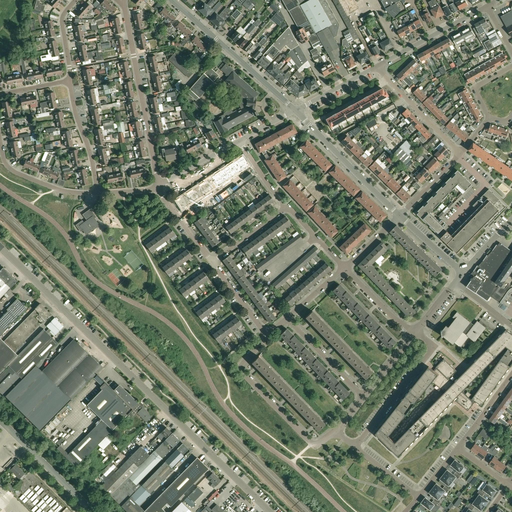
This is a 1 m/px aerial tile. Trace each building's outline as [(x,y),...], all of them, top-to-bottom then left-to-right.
[(35,6),(44,9),(45,6),(39,4),(40,1),(37,0),(35,6)] [(60,3),(56,0),(53,0),(50,4),(55,8),(60,3)] [(101,13),(107,10),(111,5),(105,0),(104,0),(101,5),(100,4),(96,8),(101,13)] [(202,13),(211,3),(213,1),(213,0),(210,0),(206,5),(202,1),(197,6),(200,9),(199,10),(202,12),(203,13),(202,13)] [(247,9),(247,8),(252,3),(248,0),(245,0),(242,4),(247,9)] [(288,11),(289,11),(299,5),(300,5),(296,0),(295,0),(285,6),(288,11)] [(303,0),(299,3),(300,5),(300,6),(308,21),(316,34),(317,33),(326,28),(310,0),(305,3),(303,0)] [(310,0),(326,28),(327,27),(331,26),(329,21),(326,17),(323,10),(317,0),(310,0)] [(317,0),(323,10),(329,6),(325,0),(317,0)] [(353,0),(341,0),(349,14),(358,9),(353,0)] [(396,4),(401,1),(400,0),(379,0),(382,1),(387,12),(394,18),(401,10),(397,7),(396,4)] [(432,0),(431,1),(434,6),(440,16),(444,14),(439,6),(439,7),(435,0),(432,0)] [(448,17),(452,15),(447,6),(448,5),(445,0),(442,0),(441,1),(445,7),(443,8),(448,17)] [(454,14),(458,11),(455,5),(456,4),(453,0),(448,0),(451,5),(449,6),(454,14)] [(213,1),(211,3),(202,13),(203,13),(203,14),(206,16),(212,10),(210,8),(215,3),(213,1)] [(440,16),(434,6),(431,1),(428,2),(432,10),(431,11),(436,19),(440,16)] [(87,3),(82,8),(86,13),(92,7),(87,3)] [(117,10),(111,5),(107,10),(112,15),(117,10)] [(289,11),(298,27),(301,25),(308,21),(300,6),(300,5),(299,5),(289,11)] [(333,13),(329,6),(323,10),(326,17),(333,13)] [(214,24),(223,14),(227,9),(225,7),(218,15),(217,15),(216,14),(210,20),(213,23),(214,23),(214,24)] [(86,13),(82,8),(76,14),(81,19),(86,13)] [(160,13),(166,18),(170,13),(164,8),(160,13)] [(227,8),(227,9),(223,14),(214,24),(215,23),(215,24),(218,27),(224,20),(227,17),(225,16),(230,11),(227,8)] [(511,8),(511,9),(511,10),(500,17),(506,28),(511,37),(511,8)] [(232,15),(236,19),(242,13),(237,9),(232,15)] [(432,21),(426,10),(423,11),(425,15),(423,16),(425,20),(427,23),(432,21)] [(376,18),(372,11),(360,18),(363,25),(376,18)] [(408,13),(412,20),(417,29),(422,26),(419,20),(416,22),(411,12),(408,13)] [(94,18),(94,19),(96,23),(103,20),(101,13),(99,15),(94,18)] [(134,14),(135,22),(142,20),(140,13),(134,14)] [(170,13),(166,18),(171,23),(172,22),(176,18),(170,13)] [(333,13),(326,17),(329,21),(336,18),(333,13)] [(282,15),(276,23),(279,25),(284,19),(282,15)] [(406,21),(406,22),(408,26),(412,32),(417,29),(412,20),(409,21),(407,17),(404,18),(406,21)] [(112,19),(113,26),(120,25),(119,18),(112,19)] [(340,25),(336,18),(329,21),(331,26),(334,31),(339,29),(340,25)] [(480,22),(486,33),(488,32),(486,28),(489,26),(485,19),(480,22)] [(143,28),(142,20),(135,22),(137,29),(143,28)] [(392,22),(398,32),(401,37),(406,35),(403,29),(400,30),(396,22),(397,21),(397,20),(392,22)] [(45,22),(47,30),(53,28),(52,21),(45,22)] [(298,27),(299,30),(296,32),(302,43),(309,40),(309,39),(316,35),(316,34),(308,21),(301,25),(298,27)] [(408,26),(406,22),(406,21),(403,22),(406,27),(403,29),(406,35),(412,32),(408,26)] [(186,27),(180,22),(175,27),(181,33),(186,27)] [(235,41),(236,40),(238,39),(241,36),(242,37),(244,35),(253,25),(250,22),(244,28),(243,29),(239,34),(236,31),(234,34),(231,37),(231,38),(232,40),(233,39),(235,41)] [(474,25),(477,30),(480,34),(482,37),(483,36),(483,35),(486,33),(480,22),(474,25)] [(74,26),(76,34),(82,33),(81,25),(74,26)] [(120,25),(113,26),(115,34),(122,33),(120,25)] [(242,38),(239,41),(237,43),(240,45),(239,46),(241,47),(242,48),(247,42),(246,40),(250,35),(256,28),(253,25),(244,35),(245,35),(243,37),(242,37),(242,38)] [(337,36),(339,29),(334,31),(331,26),(327,27),(333,38),(337,36)] [(186,27),(181,33),(187,37),(187,38),(191,33),(186,27)] [(265,69),(268,65),(272,61),(286,46),(290,50),(288,54),(291,59),(295,64),(299,69),(302,66),(307,61),(299,45),(294,38),(291,32),(289,27),(264,54),(257,62),(265,69)] [(321,41),(324,46),(332,61),(335,59),(331,51),(338,47),(333,38),(327,27),(326,28),(317,33),(321,41)] [(470,27),(465,29),(470,38),(474,35),(470,27)] [(461,32),(465,40),(470,38),(465,29),(461,32)] [(355,30),(350,33),(353,39),(358,36),(355,30)] [(380,33),(382,38),(389,49),(393,47),(389,39),(386,40),(382,32),(380,33)] [(465,40),(461,32),(456,34),(461,43),(465,40)] [(492,43),(494,47),(494,48),(502,43),(496,32),(488,36),(492,43)] [(84,40),(82,33),(76,34),(77,41),(84,40)] [(353,39),(350,33),(345,35),(344,36),(346,38),(347,41),(353,39)] [(384,51),(389,49),(382,38),(380,33),(378,34),(383,43),(380,44),(384,51)] [(456,45),(461,43),(456,34),(452,37),(456,45)] [(270,35),(266,40),(262,44),(264,46),(269,42),(268,41),(272,36),(270,35)] [(192,41),(197,47),(202,42),(196,36),(193,39),(192,41)] [(189,39),(187,38),(187,37),(185,39),(183,42),(182,41),(180,44),(183,46),(185,44),(189,39)] [(111,40),(112,43),(114,42),(115,47),(117,46),(124,45),(123,38),(116,39),(111,40)] [(449,38),(443,41),(449,52),(451,51),(449,46),(452,44),(449,38)] [(146,40),(139,42),(141,49),(147,48),(146,40)] [(49,42),(50,49),(57,48),(56,41),(49,42)] [(312,45),(314,49),(317,48),(320,46),(321,48),(324,46),(321,41),(320,41),(312,45)] [(368,45),(370,49),(374,56),(380,53),(376,46),(374,42),(373,41),(370,42),(371,44),(368,45)] [(446,51),(447,53),(449,56),(451,55),(449,52),(443,41),(438,44),(442,50),(443,53),(446,51)] [(207,47),(202,42),(197,47),(203,52),(205,50),(207,47)] [(254,48),(257,50),(261,45),(257,42),(254,45),(250,42),(244,49),(249,54),(254,48)] [(438,44),(433,47),(436,53),(442,50),(438,44)] [(80,54),(86,53),(85,45),(78,46),(80,54)] [(124,45),(117,46),(119,54),(126,53),(124,45)] [(256,60),(257,59),(261,55),(259,53),(264,48),(262,46),(252,57),(253,57),(254,58),(254,59),(255,60),(256,60)] [(357,47),(359,50),(365,62),(369,59),(365,52),(362,53),(359,46),(357,47)] [(360,64),(365,62),(359,50),(357,47),(355,48),(359,55),(356,57),(360,64)] [(431,56),(436,53),(433,47),(428,49),(431,56)] [(59,56),(57,48),(50,49),(48,50),(49,56),(41,57),(42,63),(51,61),(51,60),(52,61),(58,59),(58,56),(59,56)] [(431,64),(428,57),(431,56),(428,49),(423,52),(426,58),(427,60),(429,63),(430,65),(431,65),(431,64)] [(99,50),(96,51),(97,57),(95,57),(96,61),(104,59),(103,52),(102,52),(101,50),(99,50)] [(90,52),(86,53),(80,54),(81,61),(88,60),(92,59),(92,58),(93,58),(91,51),(90,52)] [(352,66),(355,65),(353,61),(354,61),(351,57),(349,52),(346,53),(349,58),(345,60),(349,68),(350,67),(351,68),(352,67),(352,66)] [(423,52),(418,55),(418,56),(421,61),(424,60),(426,58),(423,52)] [(497,56),(502,64),(507,61),(505,58),(507,57),(505,54),(503,55),(502,53),(497,56)] [(174,54),(169,59),(176,65),(177,65),(182,70),(181,70),(189,77),(194,72),(190,69),(191,67),(179,55),(178,57),(174,54)] [(324,55),(321,57),(327,68),(329,73),(334,70),(330,63),(328,64),(325,59),(326,59),(324,55)] [(497,56),(491,59),(496,67),(502,64),(497,56)] [(324,76),(329,73),(327,68),(321,57),(318,58),(320,62),(321,61),(324,66),(320,68),(324,76)] [(414,59),(410,63),(415,68),(416,70),(418,72),(420,74),(422,73),(419,69),(421,67),(419,64),(414,59)] [(491,71),(496,67),(491,59),(486,62),(491,71)] [(121,63),(122,70),(129,69),(127,61),(121,63)] [(307,61),(302,66),(304,70),(310,66),(307,61)] [(486,62),(480,65),(485,74),(491,71),(486,62)] [(254,116),(257,114),(256,111),(255,111),(254,110),(254,109),(255,109),(256,98),(255,98),(256,97),(257,96),(260,93),(256,90),(255,91),(234,73),(235,71),(226,63),(220,70),(228,76),(225,80),(242,95),(239,98),(235,98),(235,104),(238,104),(241,108),(233,112),(231,109),(223,113),(224,114),(218,117),(219,119),(214,122),(220,133),(228,129),(253,115),(254,116)] [(269,72),(271,74),(278,65),(276,63),(274,65),(272,64),(267,70),(267,71),(269,73),(269,72)] [(410,63),(406,67),(410,72),(415,68),(410,63)] [(280,67),(278,65),(271,74),(272,75),(274,77),(274,76),(275,77),(277,75),(280,71),(278,69),(280,67)] [(480,65),(475,68),(480,77),(485,74),(480,65)] [(61,67),(53,69),(55,75),(62,74),(61,67)] [(217,74),(210,67),(204,73),(203,73),(204,74),(190,89),(189,89),(190,90),(187,93),(196,101),(199,98),(200,98),(199,98),(213,82),(214,82),(213,82),(219,75),(217,74)] [(411,77),(413,75),(410,72),(406,67),(402,71),(406,76),(408,78),(412,82),(413,81),(412,80),(410,78),(411,77)] [(84,78),(91,77),(95,76),(94,68),(83,70),(84,78)] [(475,68),(469,71),(474,80),(480,77),(475,68)] [(55,75),(53,69),(46,70),(47,77),(55,75)] [(130,76),(129,69),(122,70),(124,78),(130,76)] [(41,71),(33,73),(35,79),(42,78),(41,71)] [(281,71),(277,75),(275,78),(276,78),(276,79),(277,80),(278,80),(279,81),(285,75),(281,71)] [(412,82),(408,78),(406,76),(402,71),(397,76),(402,81),(403,79),(410,86),(408,87),(411,90),(415,86),(412,83),(413,83),(412,82)] [(467,84),(474,80),(469,71),(464,74),(467,80),(465,81),(467,84)] [(27,81),(35,79),(33,73),(26,74),(27,81)] [(283,84),(284,84),(291,76),(287,73),(285,75),(279,81),(281,82),(280,83),(282,84),(283,84)] [(21,75),(14,77),(15,83),(22,82),(21,75)] [(7,85),(15,83),(14,77),(6,78),(7,85)] [(93,84),(91,77),(84,78),(86,85),(93,84)] [(314,78),(314,77),(312,78),(312,79),(312,80),(310,81),(314,89),(316,88),(318,87),(318,86),(319,86),(321,84),(318,80),(316,82),(314,78)] [(288,89),(294,83),(294,82),(296,80),(294,79),(292,81),(290,79),(285,86),(285,87),(287,88),(288,89)] [(305,83),(309,90),(310,91),(311,91),(313,90),(312,89),(314,89),(310,81),(305,83)] [(105,94),(111,93),(110,86),(109,83),(103,85),(105,94)] [(163,91),(161,83),(155,85),(156,92),(163,91)] [(294,83),(288,89),(290,91),(291,92),(292,92),(292,93),(298,86),(294,83)] [(110,86),(111,93),(118,92),(118,90),(116,90),(115,85),(110,86)] [(299,98),(301,96),(299,91),(302,89),(300,87),(301,86),(301,85),(299,86),(300,87),(299,87),(298,86),(292,93),(293,93),(293,94),(294,95),(295,95),(295,96),(297,98),(297,97),(298,97),(299,98)] [(304,85),(301,86),(300,87),(302,89),(299,91),(301,96),(303,95),(304,94),(305,94),(308,92),(305,88),(304,85)] [(464,91),(460,93),(458,94),(461,99),(469,95),(465,87),(463,89),(464,91)] [(382,88),(374,92),(379,101),(388,96),(385,91),(384,92),(382,88)] [(414,93),(418,97),(424,91),(423,91),(422,90),(421,91),(418,88),(414,93)] [(134,96),(133,89),(126,90),(128,98),(134,96)] [(424,91),(418,97),(422,101),(427,97),(424,94),(426,93),(424,92),(424,91)] [(47,94),(48,101),(55,100),(54,92),(47,94)] [(171,101),(175,100),(174,96),(175,96),(175,92),(166,93),(167,98),(170,97),(171,101)] [(363,110),(379,101),(374,92),(367,96),(363,98),(358,101),(363,110)] [(461,99),(464,105),(472,100),(469,95),(461,99)] [(35,96),(28,98),(29,104),(37,103),(35,96)] [(95,96),(88,98),(90,105),(96,104),(95,96)] [(22,106),(29,104),(28,98),(20,99),(22,106)] [(433,101),(433,100),(432,100),(431,101),(428,98),(423,103),(427,107),(433,101)] [(433,101),(427,107),(432,111),(436,107),(434,104),(435,103),(438,101),(436,100),(435,98),(433,100),(433,101)] [(55,100),(48,101),(39,103),(41,108),(41,111),(42,113),(44,112),(44,108),(50,107),(50,109),(57,107),(55,100)] [(472,100),(464,105),(467,110),(475,106),(472,100)] [(129,103),(130,110),(137,109),(135,101),(129,103)] [(358,101),(351,105),(350,105),(350,106),(349,107),(348,106),(348,107),(347,107),(348,107),(342,110),(347,119),(363,110),(358,101)] [(201,112),(208,118),(209,119),(210,117),(195,104),(194,106),(201,112)] [(467,110),(470,116),(478,111),(475,106),(467,110)] [(442,110),(441,109),(440,108),(439,109),(436,107),(432,111),(436,115),(442,110)] [(91,110),(92,118),(99,116),(97,109),(91,110)] [(138,116),(137,109),(130,110),(132,117),(138,116)] [(402,113),(406,118),(410,113),(406,109),(402,113)] [(339,123),(347,119),(342,110),(336,114),(335,114),(334,114),(335,115),(333,116),(332,115),(332,116),(326,119),(330,128),(339,123)] [(442,110),(436,115),(440,120),(445,115),(443,113),(444,112),(442,111),(442,110)] [(473,121),(475,120),(476,122),(479,120),(478,119),(481,117),(478,111),(470,116),(473,121)] [(55,113),(57,120),(63,119),(62,112),(55,113)] [(205,122),(208,118),(201,112),(198,116),(205,122)] [(410,113),(406,118),(410,122),(415,118),(410,113)] [(445,115),(440,120),(444,124),(449,119),(450,118),(452,117),(450,115),(448,117),(447,118),(445,115)] [(408,128),(410,130),(419,122),(415,118),(410,122),(412,124),(408,128)] [(65,127),(63,119),(57,120),(58,128),(65,127)] [(374,119),(366,123),(369,128),(377,124),(374,119)] [(446,126),(451,130),(455,125),(458,122),(456,120),(455,122),(454,122),(454,123),(451,121),(446,126)] [(6,123),(8,130),(14,129),(18,128),(17,121),(6,123)] [(123,122),(122,122),(116,123),(118,133),(123,132),(125,132),(123,122)] [(423,126),(419,122),(410,130),(412,132),(416,128),(419,130),(423,126)] [(209,141),(216,137),(213,131),(210,125),(209,125),(208,124),(206,125),(209,130),(208,130),(209,131),(205,133),(209,141)] [(283,129),(272,135),(271,135),(268,136),(269,137),(255,144),(259,152),(262,151),(266,159),(264,160),(278,181),(286,176),(272,155),(269,156),(265,150),(290,136),(297,132),(292,124),(286,128),(285,127),(284,128),(283,128),(283,129)] [(488,134),(494,136),(497,126),(491,124),(490,128),(488,128),(487,131),(488,131),(488,134)] [(455,125),(451,130),(456,134),(460,129),(455,125)] [(417,137),(419,139),(427,130),(423,126),(419,130),(421,133),(417,137)] [(500,137),(502,128),(497,126),(494,136),(500,137)] [(358,127),(350,132),(355,137),(361,130),(358,127)] [(502,128),(500,137),(506,139),(509,130),(502,128)] [(95,130),(96,138),(103,136),(101,129),(95,130)] [(460,138),(465,132),(465,131),(465,130),(464,130),(463,131),(460,129),(456,134),(460,138)] [(421,141),(425,137),(427,139),(431,135),(427,130),(419,139),(421,141)] [(63,132),(64,140),(71,138),(69,131),(63,132)] [(403,138),(402,137),(396,131),(394,133),(400,139),(401,140),(403,138)] [(124,139),(123,132),(118,133),(120,144),(125,142),(135,140),(134,137),(124,139)] [(465,132),(460,138),(465,141),(469,136),(465,132)] [(36,141),(36,145),(40,144),(39,135),(30,136),(31,140),(31,141),(36,141)] [(104,144),(103,136),(96,138),(98,145),(104,144)] [(347,136),(346,137),(341,142),(346,146),(351,140),(347,136)] [(71,138),(64,140),(66,147),(73,146),(71,138)] [(192,143),(194,149),(201,145),(198,140),(192,143)] [(300,147),(313,159),(319,152),(314,147),(314,146),(313,145),(312,145),(306,140),(300,147)] [(346,146),(350,150),(356,144),(351,140),(346,146)] [(10,143),(12,150),(18,149),(17,141),(10,143)] [(358,141),(356,144),(350,150),(354,154),(363,145),(358,141)] [(406,141),(400,147),(409,157),(410,158),(414,155),(412,153),(408,149),(411,146),(406,141)] [(473,154),(474,154),(479,146),(474,142),(468,150),(472,153),(471,153),(473,154)] [(188,153),(194,149),(192,143),(184,147),(188,153)] [(438,150),(444,156),(448,151),(446,149),(447,148),(444,144),(438,150)] [(354,154),(358,158),(364,152),(362,151),(365,148),(363,145),(354,154)] [(440,160),(444,156),(438,150),(433,146),(431,148),(435,153),(434,154),(440,160)] [(492,155),(479,146),(474,154),(479,158),(481,159),(487,163),(492,155)] [(169,148),(164,149),(160,149),(161,153),(162,157),(164,156),(164,158),(166,158),(166,161),(177,159),(176,154),(178,153),(177,147),(174,148),(174,149),(169,150),(169,148)] [(392,155),(395,157),(403,165),(410,158),(409,157),(400,147),(392,155)] [(99,150),(100,157),(107,156),(105,149),(99,150)] [(144,149),(138,150),(139,158),(146,157),(144,149)] [(71,152),(72,159),(79,157),(77,150),(71,152)] [(319,152),(313,159),(325,171),(332,165),(326,159),(327,159),(326,158),(325,157),(324,157),(319,152)] [(368,156),(364,152),(358,158),(362,162),(368,156)] [(423,156),(427,159),(435,168),(439,163),(434,158),(431,155),(429,158),(425,154),(423,156)] [(494,168),(500,172),(505,164),(492,155),(487,163),(492,167),(494,168)] [(108,164),(107,156),(100,157),(102,165),(108,164)] [(177,199),(177,200),(182,207),(183,209),(214,188),(215,190),(219,187),(218,185),(249,165),(248,163),(243,156),(242,156),(243,157),(241,159),(240,158),(233,162),(234,164),(231,165),(230,164),(231,166),(228,167),(227,166),(221,171),(221,172),(219,174),(218,172),(218,173),(218,174),(216,176),(215,174),(211,177),(212,177),(209,179),(208,179),(205,181),(206,182),(203,184),(202,183),(203,184),(200,186),(199,185),(192,189),(193,191),(191,192),(190,191),(189,191),(190,193),(188,194),(187,193),(180,198),(181,199),(178,201),(177,199)] [(373,161),(368,156),(362,162),(367,167),(373,161)] [(79,157),(72,159),(74,166),(80,165),(79,157)] [(431,172),(435,168),(427,159),(423,164),(425,166),(431,172)] [(24,166),(31,169),(33,163),(26,160),(24,166)] [(369,167),(373,171),(379,165),(375,161),(369,167)] [(33,163),(31,169),(38,172),(40,166),(36,164),(33,163)] [(505,176),(507,177),(511,180),(511,169),(505,164),(500,172),(505,175),(505,176)] [(329,172),(341,184),(348,177),(342,172),(343,172),(342,171),(342,170),(341,170),(340,170),(335,165),(332,169),(329,172)] [(383,170),(379,165),(373,171),(377,176),(383,170)] [(42,174),(50,177),(52,171),(48,169),(45,168),(44,169),(42,174)] [(418,168),(417,170),(425,178),(429,174),(423,168),(421,171),(418,168)] [(79,170),(80,178),(87,177),(85,169),(79,170)] [(145,169),(138,170),(139,177),(146,175),(145,169)] [(377,176),(382,180),(387,174),(383,170),(377,176)] [(416,181),(418,179),(421,182),(425,178),(417,170),(413,174),(411,173),(410,175),(412,177),(414,179),(416,181)] [(423,206),(418,211),(419,212),(417,215),(426,223),(427,222),(431,225),(430,227),(435,232),(436,231),(438,233),(444,227),(447,224),(442,219),(440,222),(431,213),(458,184),(465,191),(472,184),(458,170),(455,173),(456,175),(452,178),(451,177),(446,183),(447,184),(443,188),(442,187),(436,192),(438,194),(434,197),(433,196),(427,202),(428,203),(425,207),(423,206)] [(59,173),(52,171),(50,177),(57,180),(59,173)] [(122,173),(115,175),(116,181),(124,180),(122,173)] [(382,180),(386,184),(392,178),(387,174),(382,180)] [(109,183),(116,181),(115,175),(107,176),(109,183)] [(87,177),(80,178),(82,186),(88,184),(87,177)] [(356,193),(360,189),(355,184),(355,183),(354,182),(353,182),(348,177),(341,184),(353,196),(356,193)] [(386,184),(390,188),(396,182),(392,178),(386,184)] [(282,186),(294,198),(301,192),(290,179),(282,186)] [(390,188),(394,192),(398,189),(400,186),(396,182),(390,188)] [(396,194),(400,198),(406,192),(402,188),(396,194)] [(441,238),(445,242),(454,250),(453,251),(456,253),(457,254),(486,224),(488,226),(489,224),(490,225),(493,222),(492,221),(507,207),(493,193),(492,193),(491,192),(492,192),(489,189),(481,198),(483,200),(481,203),(478,200),(473,206),(476,209),(476,208),(477,209),(451,236),(447,232),(441,238)] [(367,196),(362,191),(355,198),(368,210),(374,203),(369,198),(369,197),(368,196),(367,196)] [(313,204),(301,192),(294,198),(306,211),(313,204)] [(406,192),(400,198),(405,202),(410,196),(407,193),(406,192)] [(264,198),(269,204),(274,201),(268,193),(266,195),(267,196),(264,198)] [(264,208),(269,204),(264,198),(260,202),(264,208)] [(260,202),(255,205),(259,212),(264,208),(260,202)] [(380,222),(387,215),(381,210),(382,210),(381,209),(380,208),(379,208),(374,203),(368,210),(374,216),(380,222)] [(255,215),(259,212),(255,205),(250,209),(255,215)] [(307,212),(319,225),(326,219),(314,206),(307,212)] [(83,216),(87,221),(84,223),(82,220),(75,225),(81,232),(83,230),(86,234),(98,225),(94,219),(94,218),(94,216),(95,215),(90,209),(83,214),(83,216)] [(250,209),(245,213),(250,219),(255,215),(250,209)] [(245,222),(250,219),(245,213),(240,216),(245,222)] [(245,222),(240,216),(236,220),(240,226),(245,222)] [(286,227),(291,223),(286,216),(283,218),(281,217),(279,218),(281,220),(286,227)] [(195,222),(198,227),(205,222),(201,217),(195,222)] [(337,231),(326,219),(319,225),(331,237),(337,231)] [(235,229),(240,226),(236,220),(231,223),(235,229)] [(281,230),(286,227),(281,220),(278,222),(276,220),(274,222),(276,224),(281,230)] [(208,227),(205,222),(198,227),(202,232),(208,227)] [(230,233),(235,229),(231,223),(226,227),(230,233)] [(364,223),(352,235),(359,242),(371,230),(364,223)] [(276,234),(281,230),(276,224),(273,226),(271,224),(269,225),(271,227),(276,234)] [(396,237),(397,239),(404,232),(397,225),(390,232),(396,237)] [(166,231),(165,231),(169,237),(175,233),(170,227),(168,229),(166,227),(164,229),(166,231)] [(206,237),(212,232),(213,231),(212,229),(210,230),(208,227),(202,232),(206,237)] [(265,229),(266,231),(271,238),(276,234),(271,227),(268,229),(266,227),(265,229)] [(165,240),(169,237),(165,231),(163,233),(161,231),(159,232),(161,234),(160,235),(165,240)] [(266,241),(271,238),(266,231),(263,233),(261,231),(260,232),(261,234),(266,241)] [(215,237),(212,232),(206,237),(209,242),(215,237)] [(404,232),(397,239),(405,247),(412,240),(404,232)] [(255,236),(256,238),(262,245),(266,241),(261,234),(259,236),(257,235),(255,236)] [(156,235),(154,236),(156,238),(155,238),(160,244),(165,240),(160,235),(158,236),(156,235)] [(346,254),(359,242),(352,235),(340,246),(340,247),(339,247),(346,254)] [(209,242),(213,246),(219,242),(215,237),(209,242)] [(155,248),(160,244),(155,238),(153,240),(151,238),(150,239),(151,242),(155,248)] [(252,238),(250,240),(252,242),(257,248),(262,245),(256,238),(254,240),(252,238)] [(284,245),(288,250),(290,248),(286,243),(286,244),(283,240),(282,241),(284,245)] [(405,247),(413,254),(419,247),(412,240),(405,247)] [(151,251),(155,248),(151,242),(148,244),(146,242),(145,243),(146,245),(147,246),(151,251)] [(257,248),(252,242),(249,244),(247,242),(245,243),(247,245),(252,252),(254,255),(259,251),(257,248)] [(358,265),(365,273),(409,318),(418,310),(416,307),(413,310),(370,265),(374,261),(378,264),(384,258),(381,255),(388,248),(389,250),(392,247),(388,244),(386,246),(382,242),(358,265)] [(511,251),(500,243),(497,246),(493,251),(492,251),(487,256),(484,261),(483,261),(478,266),(474,272),(473,271),(468,277),(471,279),(471,280),(470,282),(469,283),(467,286),(467,287),(487,301),(488,301),(487,300),(489,297),(490,297),(499,285),(495,283),(499,277),(510,285),(511,282),(511,251)] [(244,247),(242,245),(240,247),(242,249),(247,256),(252,252),(247,245),(244,247)] [(421,261),(427,255),(419,247),(413,254),(421,261)] [(313,257),(317,253),(313,248),(308,252),(313,257)] [(182,250),(180,251),(182,253),(187,260),(192,256),(187,249),(184,251),(182,250)] [(313,257),(308,252),(304,256),(308,261),(313,257)] [(182,264),(187,260),(182,253),(179,255),(177,253),(176,255),(177,257),(182,264)] [(223,260),(226,265),(233,260),(229,255),(223,260)] [(427,255),(421,261),(428,269),(435,262),(427,255)] [(304,265),(308,261),(304,256),(299,260),(304,265)] [(175,259),(172,257),(171,258),(172,260),(172,261),(177,267),(182,264),(177,257),(175,259)] [(170,262),(168,260),(166,262),(168,264),(167,264),(172,271),(177,267),(172,261),(170,262)] [(233,260),(226,265),(230,270),(236,265),(233,260)] [(304,265),(299,260),(295,264),(299,269),(304,265)] [(259,271),(261,270),(258,264),(256,262),(252,265),(254,267),(255,266),(259,271)] [(428,269),(430,271),(436,276),(442,270),(435,262),(428,269)] [(326,273),(331,269),(326,263),(321,267),(326,273)] [(167,275),(172,271),(167,264),(165,266),(163,264),(161,266),(163,268),(162,268),(167,275)] [(294,273),(299,269),(295,264),(290,268),(294,273)] [(230,270),(234,275),(240,270),(236,265),(230,270)] [(3,267),(0,270),(0,277),(11,288),(17,281),(3,267)] [(322,277),(326,273),(321,267),(317,271),(322,277)] [(286,272),(290,277),(294,273),(290,268),(286,272)] [(234,275),(237,280),(243,275),(240,270),(234,275)] [(317,281),(322,277),(317,271),(312,275),(317,281)] [(199,272),(197,273),(199,276),(198,276),(204,283),(206,281),(208,283),(209,282),(210,284),(212,283),(204,272),(201,274),(199,272)] [(285,281),(290,277),(286,272),(281,276),(285,281)] [(241,285),(247,280),(243,275),(237,280),(241,285)] [(308,279),(313,285),(317,281),(312,275),(308,279)] [(198,286),(204,283),(198,276),(196,278),(194,276),(192,277),(194,279),(193,280),(198,286)] [(281,285),(285,281),(281,276),(276,280),(281,285)] [(0,277),(0,298),(11,288),(0,277)] [(511,282),(510,285),(499,277),(495,283),(499,285),(490,297),(500,303),(508,291),(510,289),(511,289),(511,287),(511,282)] [(194,290),(198,286),(193,280),(191,281),(189,279),(188,281),(189,283),(194,290)] [(308,289),(313,285),(308,279),(303,283),(308,289)] [(241,285),(244,289),(251,285),(247,280),(241,285)] [(276,289),(281,285),(276,280),(272,284),(276,289)] [(184,286),(189,293),(194,290),(189,283),(186,285),(184,283),(183,284),(184,286)] [(308,289),(303,283),(299,287),(304,293),(308,289)] [(350,296),(339,284),(333,291),(337,295),(335,297),(337,300),(340,298),(344,302),(350,296)] [(244,289),(248,294),(254,290),(251,285),(244,289)] [(184,297),(189,293),(184,286),(182,288),(180,287),(178,288),(179,290),(184,297)] [(299,296),(304,293),(299,287),(294,291),(299,296)] [(254,290),(248,294),(252,299),(258,294),(254,290)] [(299,296),(294,291),(289,295),(295,300),(299,296)] [(227,304),(225,301),(220,294),(218,296),(216,295),(214,296),(215,298),(220,305),(223,303),(224,306),(227,304)] [(252,299),(255,304),(262,299),(258,294),(252,299)] [(290,304),(295,300),(289,295),(285,299),(290,304)] [(351,309),(355,314),(362,308),(350,296),(344,302),(348,307),(346,309),(349,312),(351,309)] [(0,335),(5,330),(17,319),(27,308),(24,305),(24,304),(24,303),(24,302),(23,302),(22,302),(21,302),(17,298),(7,309),(8,310),(0,317),(0,335)] [(216,308),(220,305),(215,298),(213,300),(211,298),(209,300),(211,302),(210,302),(216,308)] [(265,304),(262,299),(255,304),(259,309),(265,304)] [(211,312),(216,308),(210,302),(208,304),(206,302),(204,303),(206,305),(211,312)] [(35,309),(14,331),(24,341),(51,313),(40,303),(34,308),(35,309)] [(259,309),(262,314),(269,309),(265,304),(259,309)] [(201,309),(206,316),(211,312),(206,305),(203,307),(201,306),(199,307),(201,309)] [(373,320),(362,308),(355,314),(360,318),(357,321),(360,324),(363,321),(367,326),(373,320)] [(201,319),(206,316),(201,309),(198,311),(196,309),(194,310),(196,313),(201,319)] [(262,314),(266,318),(272,314),(269,309),(262,314)] [(305,317),(332,345),(365,379),(372,372),(312,311),(305,317)] [(475,342),(486,328),(479,322),(477,321),(474,325),(457,312),(453,318),(455,319),(449,327),(446,326),(443,330),(442,331),(441,330),(442,331),(441,332),(441,333),(441,334),(442,335),(442,336),(442,337),(443,336),(453,344),(455,343),(473,357),(461,347),(469,337),(475,342)] [(272,314),(266,318),(270,323),(276,318),(272,314)] [(242,323),(237,317),(234,319),(232,317),(231,318),(232,320),(232,321),(237,328),(242,323)] [(486,328),(492,333),(496,327),(483,317),(479,322),(486,328)] [(46,325),(49,328),(46,331),(48,334),(50,332),(51,330),(56,334),(64,326),(58,320),(56,322),(53,319),(46,325)] [(374,333),(378,337),(385,331),(373,320),(367,326),(371,330),(368,332),(371,335),(374,333)] [(232,331),(237,328),(232,321),(229,323),(227,321),(226,322),(227,324),(227,325),(232,331)] [(227,334),(232,331),(227,325),(225,326),(223,324),(221,326),(223,328),(222,328),(227,334)] [(222,338),(227,334),(222,328),(220,330),(218,328),(216,329),(218,331),(222,338)] [(34,356),(52,337),(48,334),(46,331),(43,329),(25,347),(34,356)] [(287,329),(280,335),(284,339),(282,342),(285,345),(287,342),(292,347),(298,341),(287,329)] [(386,421),(384,423),(384,424),(381,426),(380,429),(379,429),(377,431),(375,434),(377,436),(397,455),(398,457),(401,455),(401,454),(406,449),(408,447),(409,446),(411,444),(413,442),(416,439),(418,437),(421,434),(423,432),(425,429),(428,427),(430,424),(432,422),(433,422),(435,420),(437,417),(438,417),(440,415),(442,412),(445,410),(447,407),(450,405),(452,402),(455,399),(457,400),(456,401),(468,411),(472,405),(474,403),(472,401),(473,400),(475,402),(479,404),(481,406),(483,403),(485,401),(486,400),(488,398),(490,395),(492,392),(494,390),(494,389),(496,387),(498,384),(500,381),(502,378),(504,375),(506,373),(506,372),(508,370),(510,367),(511,364),(511,333),(506,330),(494,342),(492,344),(489,347),(487,349),(485,351),(482,354),(480,356),(477,359),(475,362),(472,364),(470,366),(468,369),(464,372),(460,377),(455,372),(457,371),(444,359),(436,367),(436,368),(434,371),(429,367),(423,374),(420,377),(418,380),(416,383),(414,385),(412,388),(410,391),(407,394),(405,396),(403,399),(401,402),(399,405),(397,407),(394,410),(392,412),(392,413),(390,416),(388,418),(386,421)] [(14,331),(4,341),(0,337),(0,372),(27,344),(24,341),(14,331)] [(213,335),(218,342),(222,338),(218,331),(215,333),(213,331),(211,333),(213,335)] [(396,343),(385,331),(378,337),(382,342),(380,344),(383,347),(385,345),(390,349),(396,343)] [(52,337),(34,356),(17,374),(21,378),(22,379),(58,343),(52,337)] [(40,430),(102,367),(73,339),(41,372),(35,366),(5,397),(40,430)] [(299,354),(303,358),(310,352),(298,341),(292,347),(296,351),(293,354),(296,356),(299,354)] [(34,356),(25,347),(8,365),(17,374),(34,356)] [(321,364),(310,352),(303,358),(307,363),(305,365),(307,368),(310,366),(314,370),(321,364)] [(252,363),(256,367),(257,368),(286,398),(313,426),(318,430),(324,424),(258,356),(252,363)] [(321,377),(325,382),(332,376),(321,364),(314,370),(318,375),(316,377),(319,380),(321,377)] [(17,374),(9,366),(8,365),(0,374),(0,391),(4,395),(21,378),(17,374)] [(333,389),(337,393),(344,387),(332,376),(325,382),(330,386),(327,389),(330,391),(333,389)] [(102,420),(102,419),(108,425),(110,423),(114,427),(133,409),(132,408),(137,403),(125,391),(124,391),(121,388),(119,390),(117,388),(114,391),(105,382),(100,387),(102,390),(87,405),(102,420)] [(349,393),(344,387),(337,393),(341,398),(339,400),(340,402),(349,393)] [(505,409),(509,404),(504,400),(500,405),(505,409)] [(145,406),(140,402),(127,415),(131,418),(137,413),(146,421),(145,422),(148,425),(152,421),(149,418),(150,417),(151,416),(143,409),(145,406)] [(501,414),(505,409),(500,405),(496,410),(501,414)] [(501,414),(496,410),(493,415),(498,419),(501,414)] [(494,424),(498,419),(493,415),(489,420),(494,424)] [(79,464),(114,427),(110,423),(108,425),(102,419),(102,420),(68,454),(79,464)] [(166,437),(171,432),(166,427),(157,436),(162,441),(166,437)] [(488,440),(491,435),(483,429),(479,434),(488,440)] [(150,455),(128,477),(124,481),(110,495),(121,506),(130,497),(135,492),(132,489),(163,458),(162,458),(180,440),(172,433),(150,455)] [(165,461),(172,468),(190,450),(182,443),(165,461)] [(479,444),(478,446),(475,444),(471,450),(477,454),(481,448),(482,447),(479,444)] [(482,447),(481,448),(477,454),(483,459),(488,453),(485,451),(487,448),(483,445),(482,447)] [(105,483),(102,485),(101,486),(110,495),(128,477),(150,455),(140,446),(118,469),(105,483)] [(497,449),(495,449),(492,454),(494,455),(494,456),(500,448),(498,447),(497,449)] [(489,463),(496,468),(500,461),(494,457),(489,463)] [(165,511),(162,508),(167,503),(170,507),(208,469),(207,467),(207,466),(205,466),(202,463),(197,458),(196,458),(144,511),(143,511),(165,511)] [(455,472),(460,476),(462,473),(461,472),(465,468),(463,466),(463,465),(460,463),(460,464),(455,460),(451,465),(457,470),(455,472)] [(173,469),(172,468),(165,461),(154,472),(162,480),(173,469)] [(506,466),(500,461),(496,468),(502,472),(506,466)] [(100,478),(105,483),(118,469),(111,462),(101,472),(104,474),(100,478)] [(9,469),(10,470),(19,479),(21,477),(24,474),(24,473),(21,470),(16,465),(14,463),(9,469)] [(444,475),(453,482),(456,478),(458,479),(460,476),(455,472),(453,475),(447,470),(444,475)] [(154,472),(141,485),(150,493),(162,480),(154,472)] [(213,488),(220,481),(212,473),(208,477),(213,482),(210,485),(213,488)] [(476,476),(473,474),(467,482),(470,484),(476,476)] [(477,474),(476,476),(470,484),(473,486),(481,476),(477,474)] [(444,486),(449,490),(451,487),(450,486),(453,482),(444,475),(440,479),(446,484),(444,486)] [(433,489),(442,496),(446,492),(447,493),(449,490),(444,486),(442,489),(436,484),(433,489)] [(484,494),(486,492),(492,496),(496,491),(491,487),(492,487),(489,485),(488,485),(486,484),(483,489),(481,488),(479,491),(484,494)] [(141,485),(135,492),(130,497),(139,505),(150,494),(150,493),(141,485)] [(195,503),(193,501),(203,492),(197,486),(184,500),(191,507),(195,503)] [(433,500),(438,504),(440,501),(439,500),(442,496),(433,489),(429,493),(435,498),(433,500)] [(475,499),(485,506),(488,501),(482,497),(484,494),(479,491),(477,494),(478,495),(475,499)] [(127,511),(143,511),(144,511),(139,505),(130,497),(121,506),(127,511)] [(426,498),(422,503),(431,510),(435,506),(436,507),(438,504),(433,500),(431,503),(426,498)] [(462,501),(459,498),(454,505),(457,507),(462,501)] [(475,499),(472,503),(471,502),(469,505),(474,508),(475,506),(482,510),(485,506),(475,499)] [(192,511),(181,501),(170,511),(192,511)]
